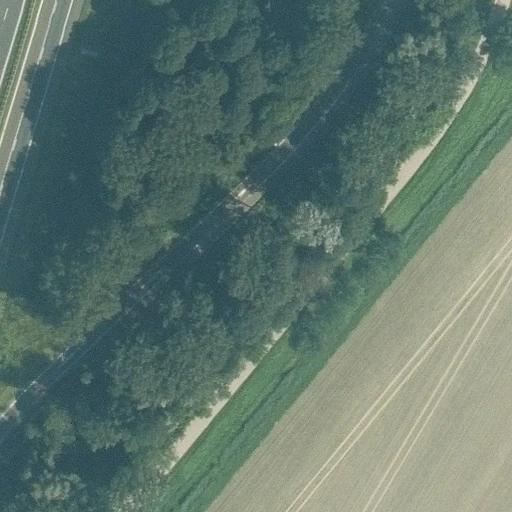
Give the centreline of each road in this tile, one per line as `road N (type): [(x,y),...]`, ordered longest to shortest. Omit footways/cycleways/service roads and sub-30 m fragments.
road 1 (unclassified): [(131,511),(465,89),(500,0)]
road 2 (motorway): [(0,431),(71,350),(320,110),(386,0)]
road 3 (motorway): [(0,188),(57,0)]
